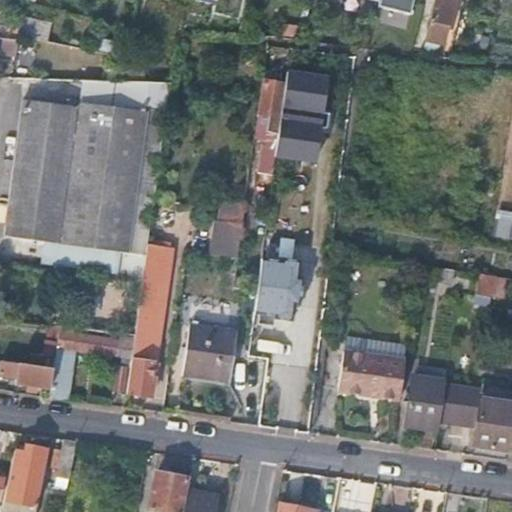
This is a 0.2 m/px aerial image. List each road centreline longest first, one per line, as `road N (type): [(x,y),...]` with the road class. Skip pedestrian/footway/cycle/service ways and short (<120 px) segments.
road 1 (residential): [(0,409),(261,445)]
road 2 (residential): [(261,445),(511,485)]
